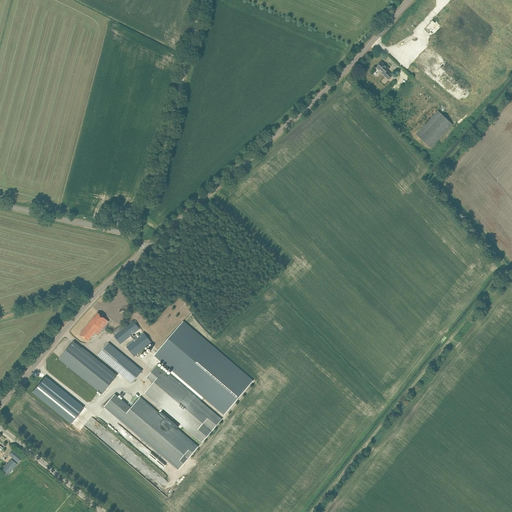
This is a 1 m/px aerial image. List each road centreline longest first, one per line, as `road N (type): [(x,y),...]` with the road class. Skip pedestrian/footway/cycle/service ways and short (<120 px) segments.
road 1 (track): [(312,511),(504,265),(436,180),(511,88)]
road 2 (tertiary): [(145,249),(328,92),(414,0)]
road 3 (track): [(202,0),(148,195),(127,234)]
road 4 (tertiary): [(0,404),(145,249)]
road 5 (unclassified): [(145,249),(127,234),(0,201)]
road 6 (unclassified): [(102,511),(0,426)]
